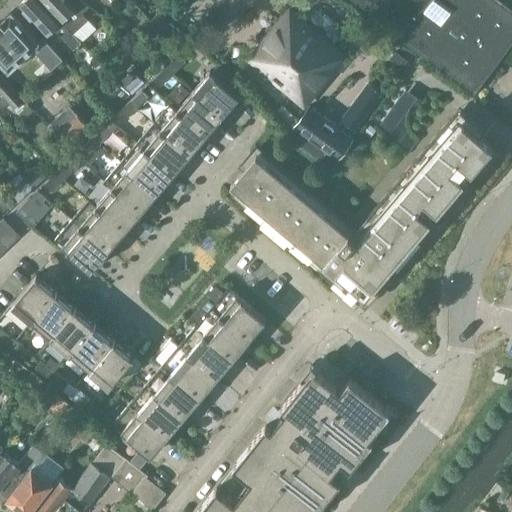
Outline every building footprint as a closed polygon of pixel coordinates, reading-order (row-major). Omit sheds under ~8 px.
[(73,34),(42,0),(25,0),(20,5),(47,35),(55,27),(71,45),(78,39),(73,34)] [(69,0),(42,0),(73,34),(80,27),(69,15),(77,8),(69,0)] [(354,0),(473,89),(511,37),(511,13),(493,0),(354,0)] [(290,10),(249,59),(250,59),(290,94),(304,106),(335,70),(331,67),(343,54),(332,45),(340,36),(340,30),(333,24),(335,22),(335,21),(326,14),(324,16),(317,10),(311,11),(303,20),(290,10)] [(39,43),(12,13),(1,23),(0,22),(0,62),(10,73),(34,50),(52,70),(63,59),(44,39),(39,43)] [(392,45),(385,53),(397,63),(404,54),(392,45)] [(167,67),(174,74),(187,62),(180,54),(167,67)] [(174,74),(167,67),(154,79),(161,86),(174,74)] [(240,96),(210,71),(193,91),(223,116),(240,96)] [(0,93),(1,94),(11,86),(0,73),(0,93)] [(295,128),(288,138),(300,147),(319,162),(327,152),(338,161),(354,139),(343,130),(348,123),(356,129),(357,129),(383,94),(369,84),(338,127),(336,125),(311,106),(309,109),(295,128)] [(143,90),(130,102),(137,109),(150,97),(143,90)] [(223,116),(193,91),(177,110),(206,135),(223,116)] [(117,114),(124,122),(137,109),(130,102),(117,114)] [(206,135),(177,110),(170,104),(153,123),(190,154),(206,135)] [(77,114),(56,134),(71,150),(92,131),(77,114)] [(494,147),(464,122),(361,243),(257,154),(231,184),(366,298),(494,147)] [(190,154),(153,123),(137,143),(174,174),(190,154)] [(93,137),(101,144),(113,132),(106,125),(93,137)] [(101,144),(93,137),(81,150),(88,157),(101,144)] [(121,162),(158,193),(174,174),(137,143),(121,162)] [(57,172),(64,180),(77,168),(70,160),(57,172)] [(112,188),(141,212),(158,193),(121,162),(104,182),(112,188)] [(64,180),(57,172),(44,185),(51,192),(64,180)] [(141,212),(112,188),(96,206),(125,231),(141,212)] [(16,213),(24,220),(36,206),(28,200),(16,213)] [(109,251),(125,231),(96,206),(89,200),(72,219),(109,251)] [(20,236),(4,219),(0,222),(0,233),(11,245),(20,236)] [(109,251),(72,219),(55,240),(92,271),(109,251)] [(11,245),(0,233),(0,252),(1,254),(11,245)] [(57,292),(37,275),(12,304),(32,321),(57,292)] [(250,340),(267,320),(228,287),(211,307),(250,340)] [(76,308),(57,292),(32,321),(51,338),(76,308)] [(250,340),(211,307),(195,327),(233,359),(250,340)] [(95,325),(76,308),(51,338),(71,354),(95,325)] [(115,341),(95,325),(71,354),(90,370),(115,341)] [(233,359),(195,327),(179,346),(217,378),(233,359)] [(0,331),(0,340),(10,348),(16,340),(2,329),(0,331)] [(16,340),(10,348),(24,359),(30,351),(16,340)] [(135,358),(115,341),(90,370),(110,387),(135,358)] [(217,378),(179,346),(163,365),(201,397),(217,378)] [(310,511),(391,411),(322,356),(198,511),(310,511)] [(35,368),(49,380),(56,372),(42,361),(35,368)] [(0,388),(13,372),(3,365),(0,368),(0,388)] [(201,397),(163,365),(146,384),(184,417),(201,397)] [(56,372),(49,380),(63,391),(70,383),(56,372)] [(184,417),(146,384),(130,403),(168,436),(184,417)] [(83,407),(98,419),(104,411),(90,399),(83,407)] [(168,436),(130,403),(113,424),(151,456),(168,436)] [(31,469),(34,466),(39,459),(44,453),(35,445),(20,463),(3,449),(0,452),(0,492),(8,499),(31,469)] [(153,509),(167,492),(109,446),(75,488),(56,511),(84,511),(112,477),(153,509)] [(24,511),(56,511),(75,488),(63,481),(57,476),(53,481),(34,466),(31,469),(8,499),(24,511)]
